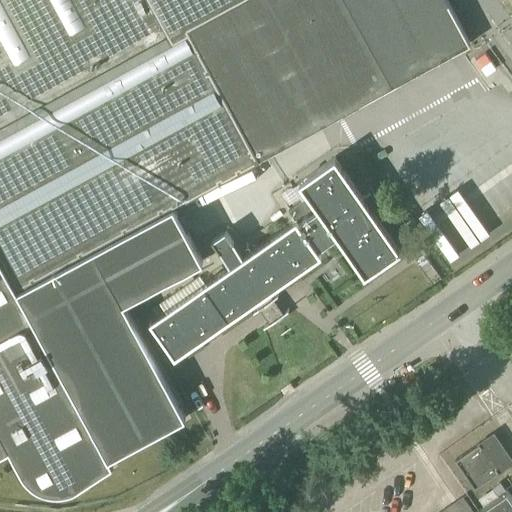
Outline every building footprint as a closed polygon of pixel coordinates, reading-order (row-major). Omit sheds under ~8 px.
[(0,0),(0,446),(5,448),(10,446),(12,450),(21,467),(54,489),(81,487),(118,466),(114,459),(191,417),(128,303),(206,260),(175,204),(258,159),(471,43),(447,0),(0,0)] [(495,68),(485,53),(483,54),(475,60),(485,75),(495,68)] [(149,320),(174,356),(321,254),(317,249),(336,236),(364,277),(400,252),(372,212),(379,207),(369,193),(362,198),(334,157),(298,182),(308,196),(288,210),(295,219),(243,255),(226,230),(212,239),(229,264),(149,320)] [(455,461),(474,489),(498,473),(498,472),(510,463),(492,436),(479,445),(479,444),(455,461)] [(12,450),(10,446),(5,448),(0,446),(0,456),(7,452),(12,450)] [(475,511),(511,511),(511,499),(506,491),(475,511)]
